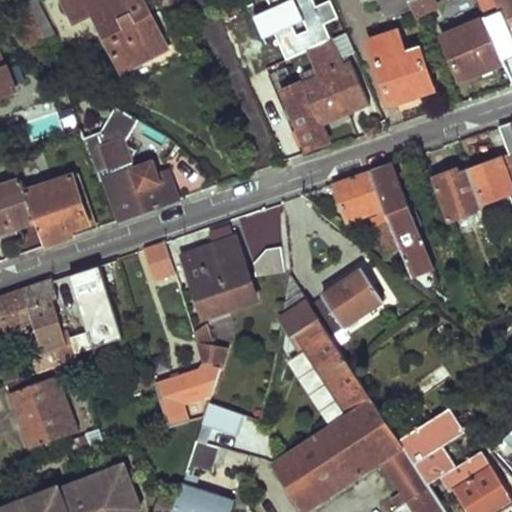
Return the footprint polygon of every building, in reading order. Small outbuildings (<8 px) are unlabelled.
[(56,33),(40,0),(30,0),(25,3),(43,40),(56,33)] [(71,0),(64,4),(84,42),(103,33),(125,74),(167,51),(145,12),(149,10),(143,0),(71,0)] [(267,0),(283,31),(276,34),(288,60),(307,50),(332,40),(326,25),(339,18),(330,0),(317,6),(313,0),(267,0)] [(408,0),(378,0),(388,22),(413,9),(408,0)] [(437,6),(434,0),(408,0),(413,9),(416,15),(437,6)] [(498,3),(496,0),(480,0),(477,2),(481,10),(498,3)] [(511,0),(496,0),(498,3),(481,10),(484,17),(503,61),(511,56),(511,0)] [(43,40),(25,3),(11,10),(29,46),(43,40)] [(503,61),(484,17),(443,36),(463,82),(504,63),(503,61)] [(434,89),(419,49),(404,53),(397,31),(371,39),(393,102),(434,89)] [(370,104),(352,61),(342,64),(332,40),(307,50),(319,75),(283,91),(309,150),(331,140),(324,125),(370,104)] [(0,96),(18,90),(3,50),(0,51),(0,96)] [(143,122),(117,107),(105,127),(131,141),(143,122)] [(511,122),(500,127),(511,155),(511,154),(511,122)] [(105,127),(103,131),(128,146),(131,141),(105,127)] [(103,131),(85,139),(87,145),(97,141),(103,131)] [(121,219),(180,199),(172,172),(160,176),(155,161),(133,169),(130,162),(133,162),(133,161),(138,153),(128,146),(103,131),(97,141),(87,145),(101,182),(106,180),(121,219)] [(511,205),(511,192),(511,191),(511,154),(511,155),(472,170),(486,207),(489,214),(511,205)] [(420,231),(393,164),(372,171),(402,252),(413,274),(431,268),(417,233),(420,231)] [(486,207),(472,170),(460,175),(458,169),(435,178),(451,220),(486,207)] [(402,252),(372,171),(335,184),(348,219),(370,211),(372,217),(364,220),(374,249),(386,259),(402,252)] [(93,229),(73,176),(28,193),(35,214),(46,245),(93,229)] [(28,193),(23,180),(0,188),(0,240),(0,227),(35,214),(28,193)] [(257,299),(237,239),(186,256),(207,316),(257,299)] [(176,272),(167,242),(146,249),(156,280),(176,272)] [(436,280),(431,268),(413,274),(411,275),(421,286),(436,280)] [(385,302),(363,271),(310,306),(332,338),(385,302)] [(310,306),(290,275),(282,320),(346,418),(334,426),(278,461),(306,507),(384,458),(406,493),(402,496),(407,504),(412,501),(419,511),(446,511),(430,486),(399,440),(352,369),(332,338),(310,306)] [(54,281),(0,299),(0,302),(8,329),(35,320),(52,370),(79,361),(70,332),(65,334),(54,303),(60,301),(54,281)] [(0,331),(8,329),(0,302),(0,331)] [(511,317),(488,325),(495,344),(511,326),(511,317)] [(346,418),(282,320),(278,344),(334,426),(346,418)] [(511,326),(495,344),(511,357),(511,326)] [(243,371),(248,352),(198,344),(205,365),(219,367),(243,371)] [(194,402),(211,396),(219,367),(205,365),(203,370),(158,384),(171,426),(198,418),(194,402)] [(81,431),(59,376),(35,385),(32,377),(9,384),(34,449),(81,431)] [(243,428),(247,413),(219,404),(215,420),(243,428)] [(468,431),(453,407),(399,440),(430,486),(443,478),(452,492),(457,489),(471,511),(502,511),(511,506),(511,496),(483,452),(459,467),(445,445),(468,431)] [(105,442),(102,429),(88,434),(93,447),(105,442)] [(511,433),(493,453),(511,473),(511,433)] [(189,467),(212,474),(220,449),(197,442),(189,467)] [(61,491),(5,511),(141,511),(125,470),(73,490),(76,498),(65,502),(62,494),(61,491)] [(171,511),(234,511),(237,505),(179,487),(175,498),(171,511)] [(76,498),(73,490),(62,494),(65,502),(76,498)] [(171,511),(175,498),(160,494),(154,511),(171,511)]
